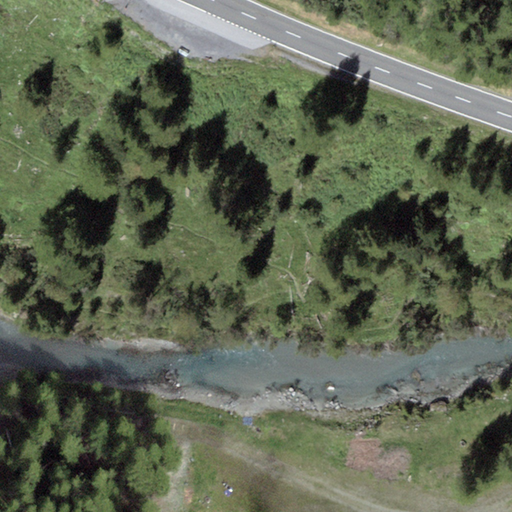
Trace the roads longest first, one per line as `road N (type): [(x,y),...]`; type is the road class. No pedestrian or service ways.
road 1 (track): [(73,410),(108,408),(180,426),(297,480),(400,511)]
road 2 (primary): [(511,115),(211,0)]
road 3 (track): [(114,0),(253,18)]
